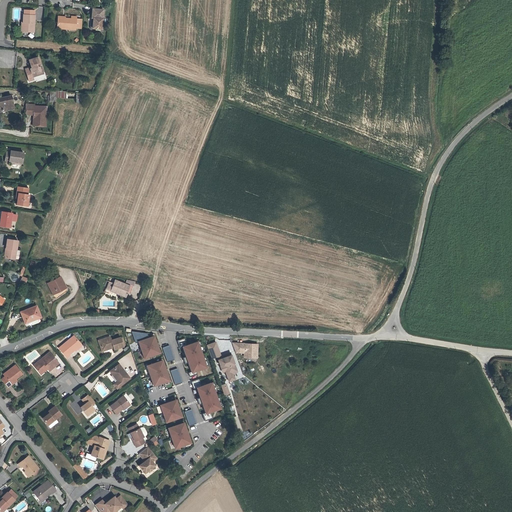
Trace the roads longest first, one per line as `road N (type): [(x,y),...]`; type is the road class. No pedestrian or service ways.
road 1 (unclassified): [(362,340),(326,384),(168,511)]
road 2 (unclassified): [(511,96),(440,163),(394,314)]
road 3 (unclassified): [(362,340),(168,325)]
road 4 (unclassified): [(168,325),(69,323),(0,353)]
